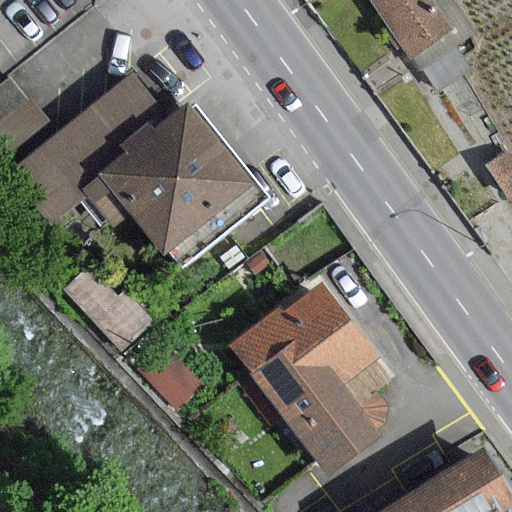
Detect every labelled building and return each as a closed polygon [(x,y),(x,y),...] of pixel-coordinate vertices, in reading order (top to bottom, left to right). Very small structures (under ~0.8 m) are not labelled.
[(369,0),(407,55),(446,29),(426,0),(369,0)] [(10,67),(0,75),(0,137),(9,147),(49,112),(10,67)] [(43,225),(78,195),(167,120),(129,75),(5,179),(43,225)] [(179,110),(167,120),(78,195),(107,229),(120,218),(156,261),(244,187),(179,110)] [(511,155),(487,170),(508,207),(511,204),(511,155)] [(312,286),(229,348),(325,478),(375,441),(337,390),(370,365),(312,286)] [(176,410),(201,385),(161,346),(136,371),(176,410)] [(506,511),(472,456),(382,511),(506,511)]
